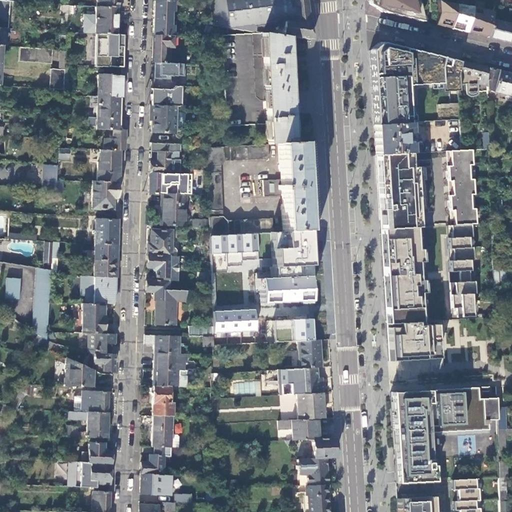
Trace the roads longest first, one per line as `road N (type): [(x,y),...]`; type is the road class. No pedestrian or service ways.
road 1 (residential): [(142,0),(123,511)]
road 2 (primary): [(327,16),(357,511)]
road 3 (residential): [(511,60),(327,16)]
